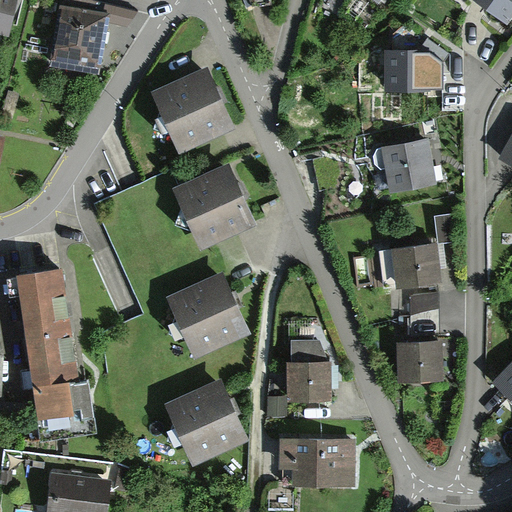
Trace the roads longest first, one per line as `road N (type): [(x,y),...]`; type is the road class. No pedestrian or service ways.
road 1 (residential): [(452,493),(470,411),(472,118),(511,64)]
road 2 (residential): [(250,98),(416,484)]
road 3 (residential): [(175,0),(110,110),(28,221),(0,230)]
